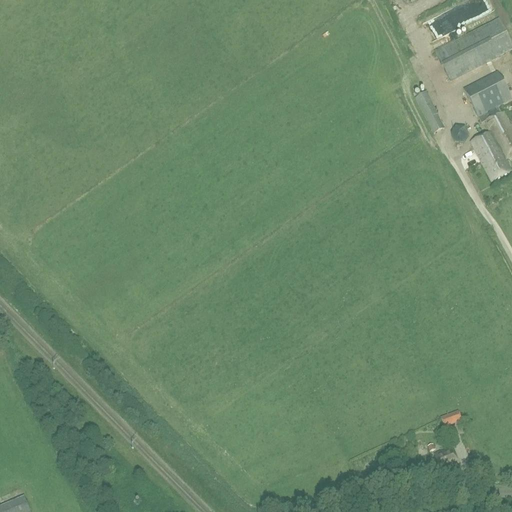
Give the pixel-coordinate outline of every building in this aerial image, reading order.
[(466,7),(451,7),(451,21),(466,21),(466,7)] [(435,53),(450,82),(511,50),(511,45),(499,20),(435,53)] [(481,124),(484,123),(501,115),(498,109),(511,102),(497,73),(464,90),(481,124)] [(433,134),(444,129),(425,94),(415,100),(433,134)] [(511,130),(503,113),(501,115),(484,123),(490,133),(470,143),(490,183),(510,173),(505,161),(511,157),(511,130)] [(456,126),(461,137),(474,132),(470,120),(456,126)] [(441,419),(444,428),(462,422),(458,412),(441,419)] [(434,456),(441,472),(459,465),(452,448),(434,456)] [(0,508),(0,511),(30,511),(24,498),(0,508)]
